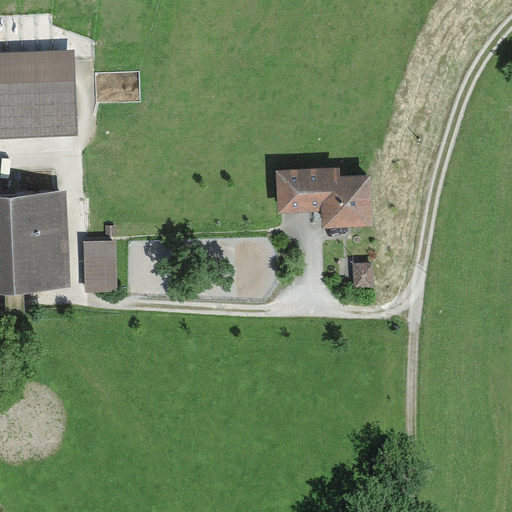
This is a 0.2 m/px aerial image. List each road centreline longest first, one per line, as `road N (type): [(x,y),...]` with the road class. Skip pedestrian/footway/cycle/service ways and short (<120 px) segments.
road 1 (track): [(415,318),(456,116),(478,67),(511,23)]
road 2 (track): [(411,511),(415,318)]
